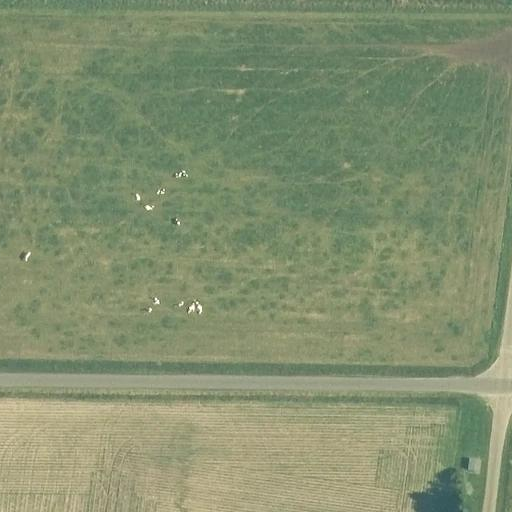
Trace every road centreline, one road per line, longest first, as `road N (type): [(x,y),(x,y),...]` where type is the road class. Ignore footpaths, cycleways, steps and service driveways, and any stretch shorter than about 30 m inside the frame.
road 1 (unclassified): [(0,382),(502,388)]
road 2 (unclassified): [(502,388),(487,511)]
